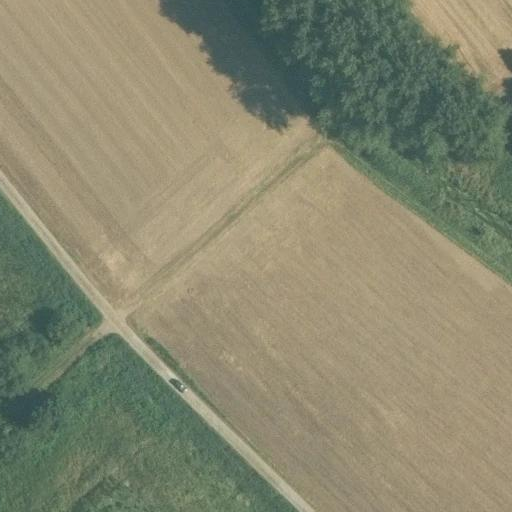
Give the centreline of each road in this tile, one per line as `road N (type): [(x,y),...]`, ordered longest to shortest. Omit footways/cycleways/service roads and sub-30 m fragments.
road 1 (track): [(0,445),(340,153),(511,289)]
road 2 (track): [(318,511),(132,330),(0,169)]
